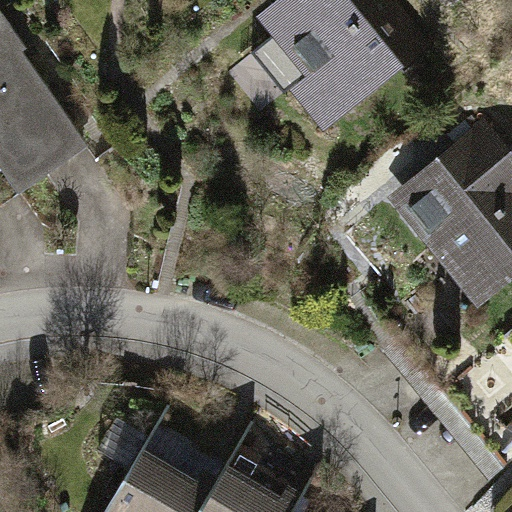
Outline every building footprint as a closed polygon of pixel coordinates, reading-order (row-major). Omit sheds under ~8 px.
[(421,39),(388,0),(294,0),(273,17),(289,37),(266,56),(291,87),(315,69),(342,103),(421,39)] [(0,105),(47,173),(89,144),(0,17),(0,105)] [(0,205),(47,173),(0,105),(0,205)] [(487,133),(473,116),(458,130),(471,146),(405,199),(445,249),(466,250),(490,281),(511,264),(511,188),(504,179),(511,171),(511,164),(498,147),(503,142),(493,129),(487,133)] [(142,448),(104,511),(198,511),(226,467),(189,445),(176,467),(142,448)] [(228,464),(226,467),(198,511),(291,511),(297,504),(228,464)]
